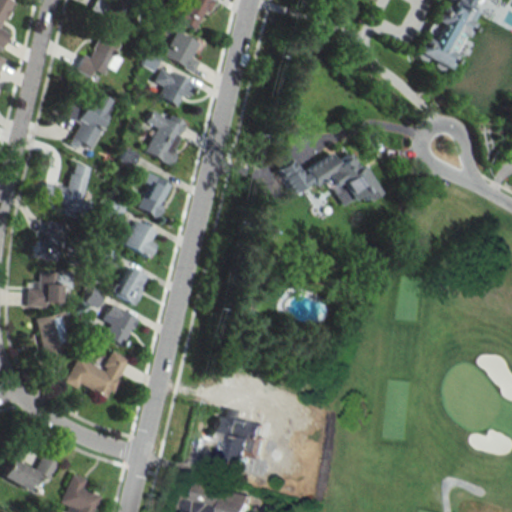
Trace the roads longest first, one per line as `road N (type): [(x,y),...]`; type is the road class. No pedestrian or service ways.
road 1 (residential): [(124,511),(247,0)]
road 2 (residential): [(138,455),(57,426),(0,371)]
